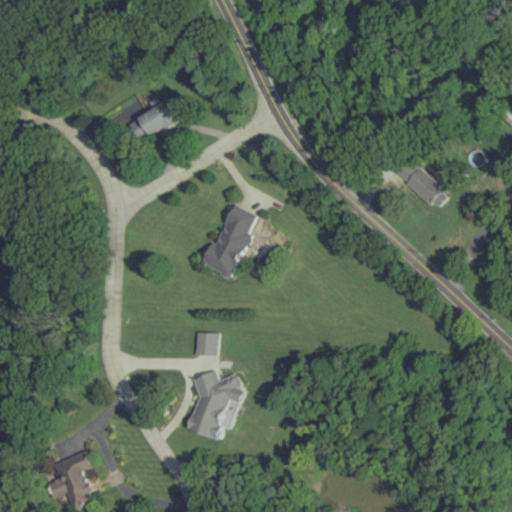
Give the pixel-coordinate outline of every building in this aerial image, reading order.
[(133,119),(143,138),(170,124),(186,116),(177,97),(133,119)] [(400,172),(440,208),(453,193),(413,157),(400,172)] [(261,214),(235,202),(206,264),(232,276),(261,214)] [(199,354),(221,354),(222,332),(200,331),(199,354)] [(195,428),(225,438),(231,422),(237,424),(240,416),(232,413),(237,398),(247,402),(251,389),(246,388),(247,384),(243,372),(224,379),(221,369),(199,378),(205,396),(195,428)] [(57,462),(63,477),(58,478),(64,494),(70,491),(77,509),(94,503),(90,492),(96,490),(89,469),(96,467),(90,450),(57,462)]
